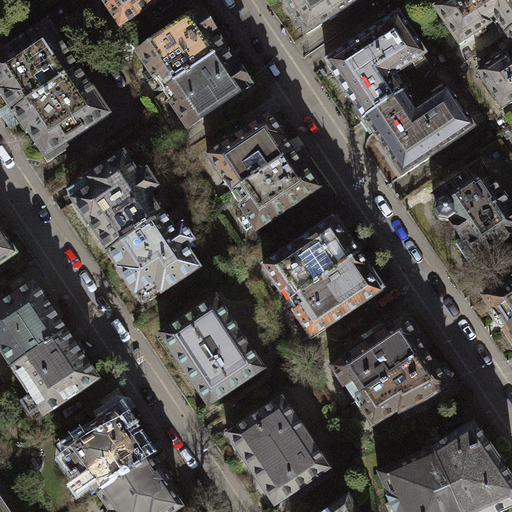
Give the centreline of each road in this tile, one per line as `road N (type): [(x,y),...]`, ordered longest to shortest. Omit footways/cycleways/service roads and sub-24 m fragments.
road 1 (residential): [(511,413),(234,0)]
road 2 (residential): [(0,163),(232,511)]
